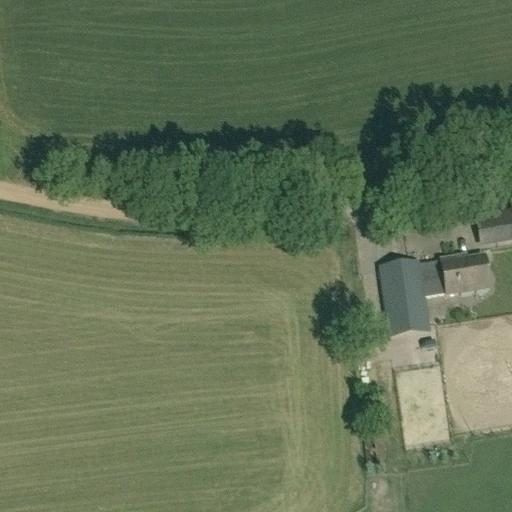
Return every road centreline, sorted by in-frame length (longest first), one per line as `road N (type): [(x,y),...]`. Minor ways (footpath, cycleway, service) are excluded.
road 1 (track): [(304,212),(94,209),(0,189)]
road 2 (unclassified): [(304,212),(511,184)]
